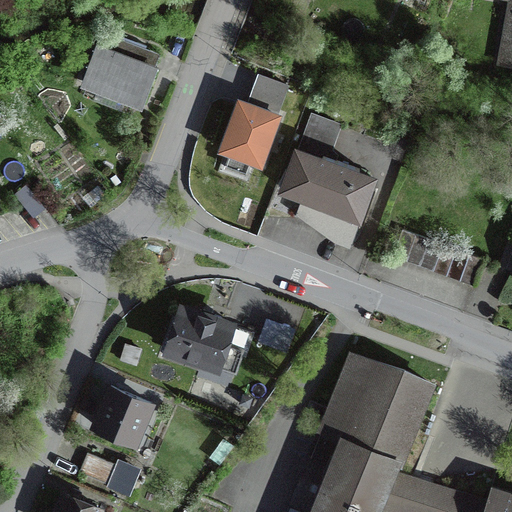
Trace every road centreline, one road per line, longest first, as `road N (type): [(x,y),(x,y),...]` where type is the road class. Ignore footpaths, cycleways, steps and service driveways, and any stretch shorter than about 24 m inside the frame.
road 1 (residential): [(511,355),(159,231),(117,227)]
road 2 (residential): [(117,227),(71,366),(6,511)]
road 3 (residential): [(224,0),(162,165),(117,227)]
road 4 (residential): [(117,227),(0,267)]
